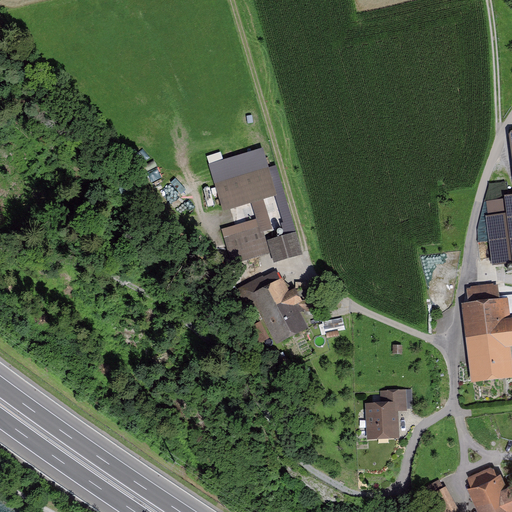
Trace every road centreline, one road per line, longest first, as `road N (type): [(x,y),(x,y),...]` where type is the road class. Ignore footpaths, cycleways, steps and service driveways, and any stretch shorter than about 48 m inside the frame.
road 1 (track): [(453,348),(324,291),(306,256),(236,275),(0,6)]
road 2 (residential): [(511,117),(474,219),(453,348),(453,402),(418,431),(409,455),(404,481),(413,511)]
road 3 (track): [(306,256),(232,0)]
road 4 (motorway): [(180,511),(0,386)]
road 5 (motorway): [(0,417),(135,511)]
road 6 (track): [(490,0),(502,133)]
